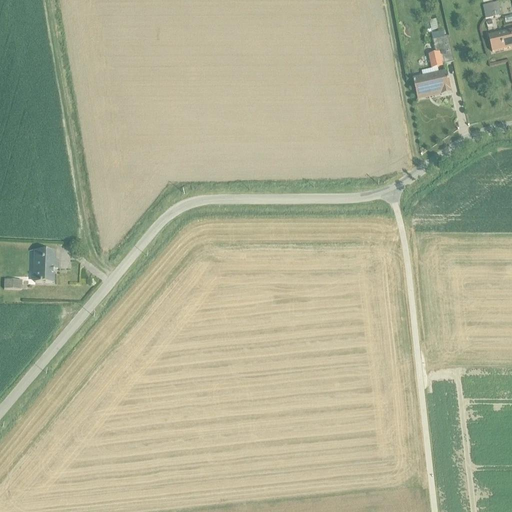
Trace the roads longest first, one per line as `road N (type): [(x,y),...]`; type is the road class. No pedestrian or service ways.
road 1 (unclassified): [(0,412),(179,208),(389,191)]
road 2 (unclassified): [(434,511),(404,241),(389,191)]
road 3 (track): [(115,276),(91,251),(48,0)]
road 4 (track): [(418,173),(385,0)]
road 5 (unclassified): [(389,191),(469,139),(511,126)]
